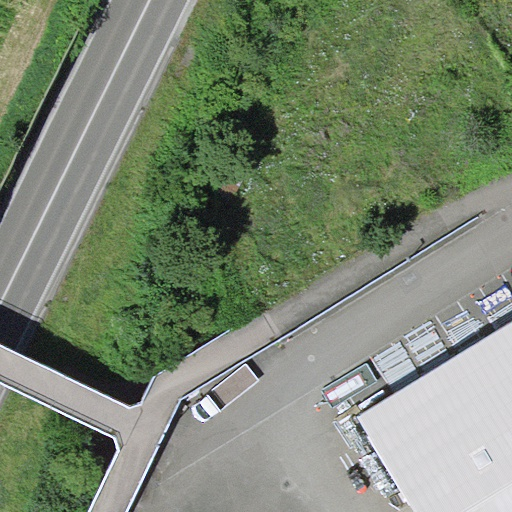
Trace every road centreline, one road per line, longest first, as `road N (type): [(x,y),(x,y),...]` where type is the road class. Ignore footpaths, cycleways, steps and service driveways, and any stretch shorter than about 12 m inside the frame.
road 1 (trunk): [(135,0),(0,297)]
road 2 (residential): [(248,389),(511,222)]
road 3 (residential): [(248,389),(328,511)]
